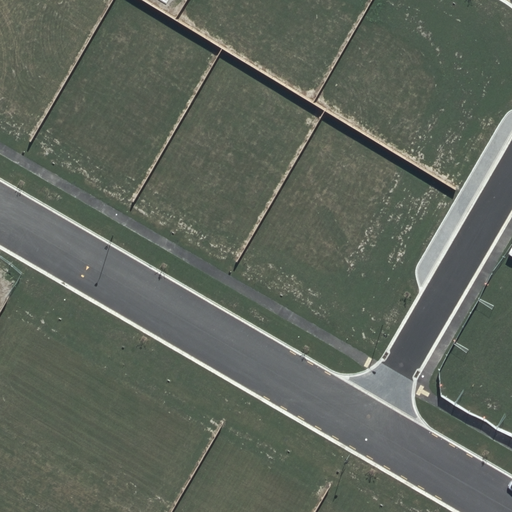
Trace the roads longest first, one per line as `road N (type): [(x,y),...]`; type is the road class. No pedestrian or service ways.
road 1 (residential): [(366,425),(0,213)]
road 2 (residential): [(511,173),(366,425)]
road 3 (residential): [(511,510),(366,425)]
